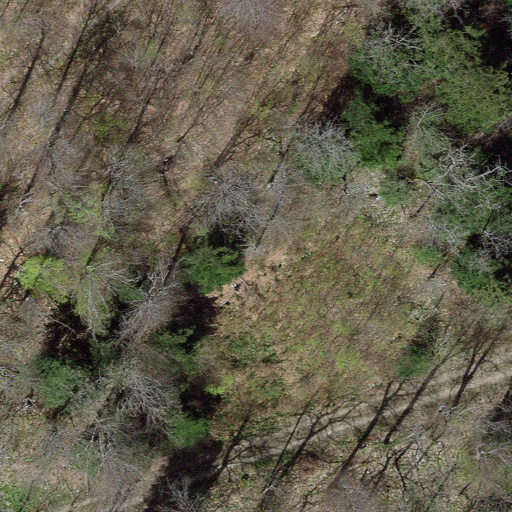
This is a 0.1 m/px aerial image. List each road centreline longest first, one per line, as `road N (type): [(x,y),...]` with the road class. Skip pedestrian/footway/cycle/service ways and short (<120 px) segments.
road 1 (track): [(511,357),(125,511)]
road 2 (track): [(117,0),(0,94)]
